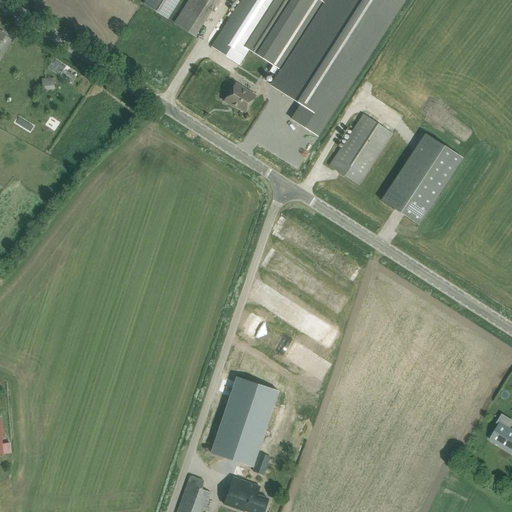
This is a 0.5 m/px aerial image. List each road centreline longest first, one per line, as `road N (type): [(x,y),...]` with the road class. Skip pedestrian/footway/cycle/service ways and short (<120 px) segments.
road 1 (unclassified): [(168,511),(282,179)]
road 2 (tertiary): [(282,179),(0,0)]
road 3 (tertiary): [(511,327),(282,179)]
